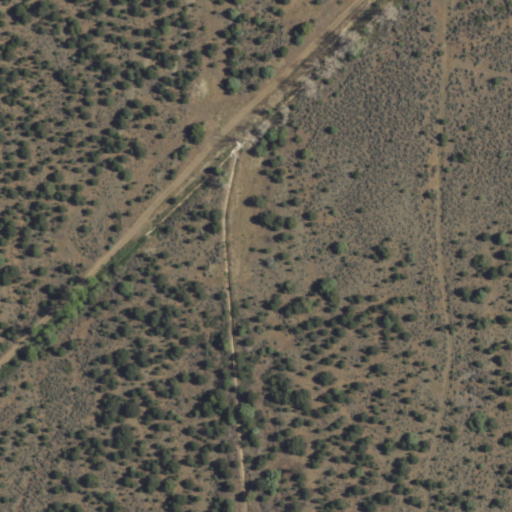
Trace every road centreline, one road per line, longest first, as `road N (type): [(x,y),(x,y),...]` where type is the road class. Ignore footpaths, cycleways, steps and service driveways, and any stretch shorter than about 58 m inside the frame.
road 1 (residential): [(0,377),(280,39),(367,0)]
road 2 (residential): [(387,511),(407,177),(422,145),(413,0)]
